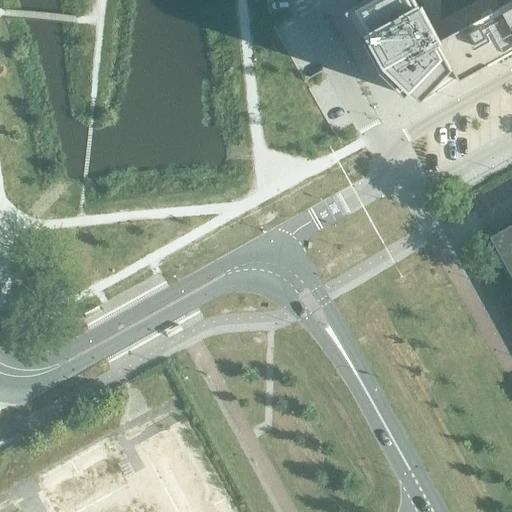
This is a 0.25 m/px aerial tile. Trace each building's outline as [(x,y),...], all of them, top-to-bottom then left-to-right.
[(511,0),(494,0),(497,8),(477,18),(475,16),(466,20),(468,23),(448,33),(446,27),(433,34),(415,0),(358,0),(359,4),(353,7),(347,11),(364,42),(373,37),(380,50),(388,63),(380,71),(406,95),(411,90),(423,102),(458,78),(460,81),(462,80),(475,73),(486,67),(511,52),(511,0)] [(511,218),(493,228),(511,268),(511,218)] [(98,306),(84,314),(87,319),(101,311),(98,306)] [(179,325),(165,333),(168,338),(182,330),(179,325)] [(117,434),(0,490),(0,511),(234,511),(179,395),(130,419),(137,434),(165,420),(168,426),(123,447),(117,434)]
